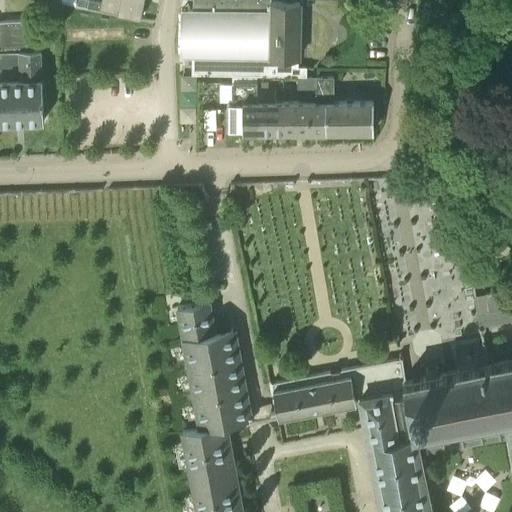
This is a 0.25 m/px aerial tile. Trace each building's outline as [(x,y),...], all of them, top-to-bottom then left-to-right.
[(88,0),(88,6),(140,17),(143,0),(101,0),(101,2),(89,0),(88,0)] [(193,0),(193,8),(189,8),(188,56),(192,56),(192,74),(285,75),(285,57),(299,58),(300,1),(277,0),(193,0)] [(0,121),(44,120),(43,100),(42,78),(41,78),(40,50),(26,50),(25,20),(0,20),(0,121)] [(287,102),(287,130),(325,130),(324,100),(315,100),(315,76),(297,76),(297,87),(303,87),(303,102),(287,102)] [(373,130),(373,101),(333,101),(333,76),(315,76),(315,100),(324,100),(325,130),(373,130)] [(228,116),(228,130),(255,130),(256,87),(252,87),(252,81),(232,81),(232,101),(227,101),(228,116)] [(256,87),(255,130),(287,130),(287,102),(275,102),(276,86),(256,87)] [(242,511),(226,424),(227,422),(253,417),(253,416),(252,416),(251,413),(249,414),(232,327),(215,331),(209,300),(177,306),(183,337),(181,337),(197,427),(181,429),(197,511),(242,511)] [(511,306),(479,313),(480,325),(511,319),(511,306)] [(511,358),(488,363),(486,351),(458,356),(460,370),(439,374),(437,367),(426,369),(428,377),(406,381),(409,397),(420,450),(507,435),(506,425),(511,424),(511,358)] [(401,357),(272,381),(279,418),(356,403),(355,397),(360,396),(362,404),(378,402),(377,400),(392,396),(393,400),(409,397),(406,381),(401,357)] [(362,404),(381,511),(431,511),(420,450),(409,397),(393,400),(392,396),(377,400),(378,402),(362,404)]
